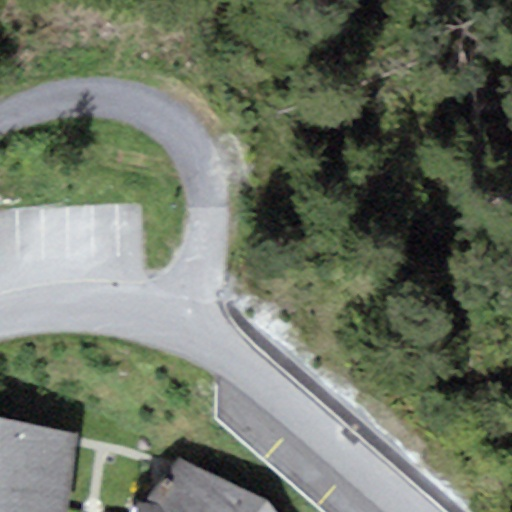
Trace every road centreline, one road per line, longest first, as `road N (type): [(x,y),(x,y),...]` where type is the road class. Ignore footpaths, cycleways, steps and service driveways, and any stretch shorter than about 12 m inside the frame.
road 1 (residential): [(0,307),(73,298),(179,323),(258,372),(412,511)]
road 2 (track): [(179,323),(218,176),(189,125),(153,105),(81,95),(0,124)]
